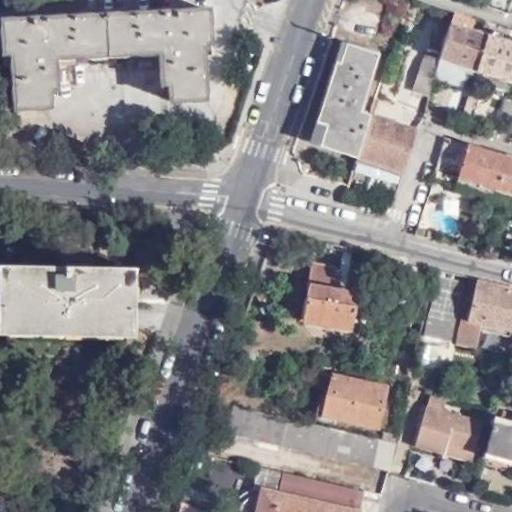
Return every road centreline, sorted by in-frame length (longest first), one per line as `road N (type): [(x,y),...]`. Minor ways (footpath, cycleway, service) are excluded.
road 1 (tertiary): [(136,511),(246,199)]
road 2 (residential): [(246,199),(0,180)]
road 3 (tertiary): [(246,199),(312,0)]
road 4 (residential): [(392,239),(246,199)]
road 5 (residential): [(511,275),(392,239)]
